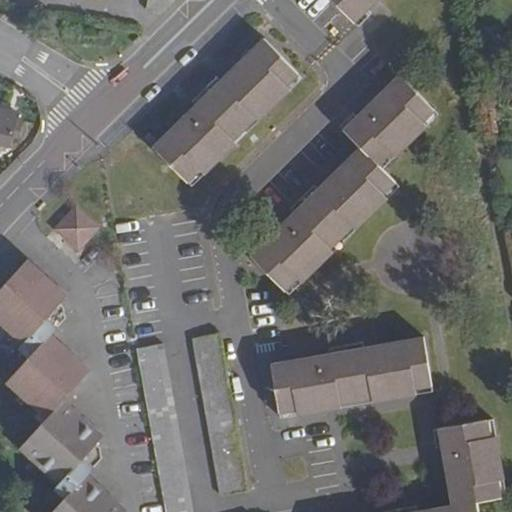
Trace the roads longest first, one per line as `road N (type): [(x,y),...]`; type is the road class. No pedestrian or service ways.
road 1 (residential): [(270,0),(344,79),(218,223),(262,468)]
road 2 (residential): [(265,459),(277,444),(304,442),(319,455),(320,483),(288,499),(266,485),(262,468)]
road 3 (tertiary): [(98,109),(214,0)]
road 4 (tertiary): [(0,211),(98,109)]
